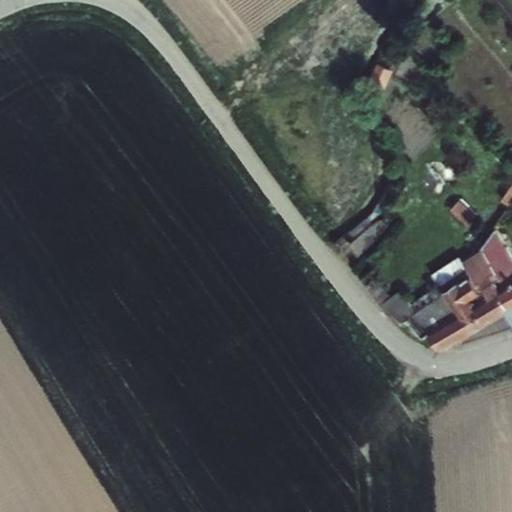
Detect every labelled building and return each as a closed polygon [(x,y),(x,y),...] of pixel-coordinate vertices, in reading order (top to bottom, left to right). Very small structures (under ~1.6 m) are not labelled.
[(465,214),(446,203),(440,214),(460,224),(465,214)] [(372,218),(354,233),(361,242),(380,227),(372,218)] [(511,259),(487,226),(466,251),(501,299),(511,313),(511,259)] [(450,253),(438,261),(478,317),(501,299),(466,251),(454,259),(450,253)] [(478,317),(438,261),(423,271),(429,281),(461,330),(478,317)] [(461,330),(429,281),(401,330),(404,336),(439,344),(445,343),(461,330)]
